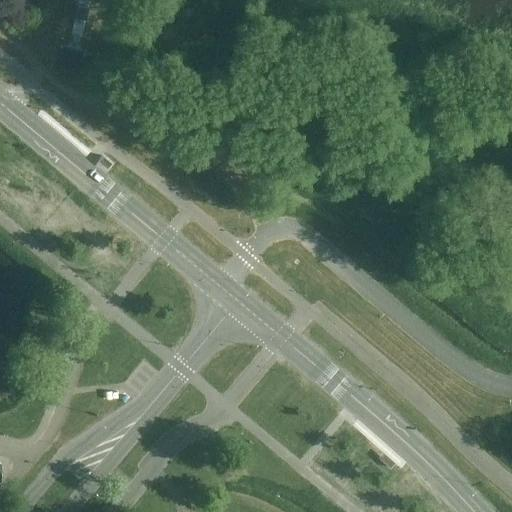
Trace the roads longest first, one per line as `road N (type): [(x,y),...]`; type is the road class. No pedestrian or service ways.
road 1 (residential): [(219,288),(264,237),(292,230),(453,360),(511,385)]
road 2 (secondary): [(470,511),(428,465),(234,301)]
road 3 (secondary): [(219,288),(0,104)]
road 4 (tertiary): [(146,410),(68,454),(20,511)]
road 5 (tertiary): [(146,410),(234,301)]
road 6 (tertiary): [(71,511),(146,410)]
